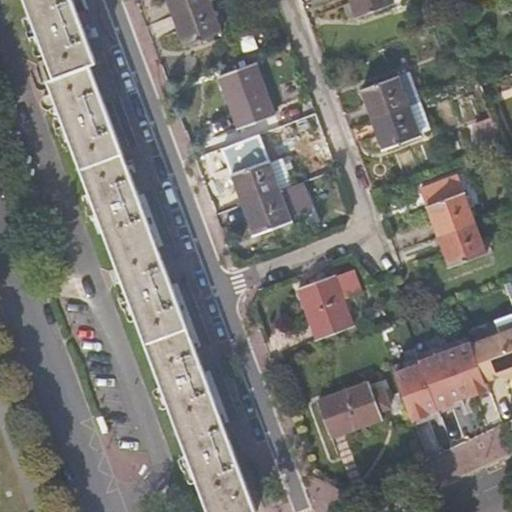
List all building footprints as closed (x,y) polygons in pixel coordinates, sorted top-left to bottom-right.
[(197,480),(208,511),(255,511),(257,511),(230,439),(237,436),(233,424),(225,426),(105,103),(113,100),(108,87),(100,90),(91,65),(97,63),(83,24),(89,22),(85,11),(79,14),(73,0),(25,0),(31,15),(39,35),(46,55),(55,79),(49,81),(54,94),(46,97),(43,99),(42,102),(42,105),(44,108),(47,110),(49,111),(51,111),(58,129),(66,126),(73,145),(91,194),(98,213),(105,232),(123,280),(130,299),(137,318),(162,387),(170,407),(187,454),(197,480)] [(168,0),(175,18),(211,4),(210,0),(168,0)] [(392,0),(350,0),(357,18),(394,4),(392,0)] [(211,4),(175,18),(185,46),(222,33),(211,4)] [(255,64),(219,77),(238,129),(275,116),(255,64)] [(361,89),(372,120),(409,106),(397,76),(361,89)] [(409,106),(372,120),(383,150),(420,137),(409,106)] [(232,174),(243,205),(280,192),(295,186),(283,155),(232,174)] [(280,192),(243,205),(254,235),(292,221),(280,192)] [(427,206),(439,237),(475,223),(464,193),(427,206)] [(475,223),(439,237),(450,268),(487,254),(475,223)] [(335,276),(298,289),(317,341),(354,327),(344,300),(360,294),(351,270),(335,277),(335,276)] [(129,321),(137,318),(130,299),(122,302),(129,321)] [(511,329),(472,346),(486,382),(505,375),(511,371),(511,329)] [(437,403),(486,382),(472,346),(422,366),(437,403)] [(369,383),(317,402),(330,438),(382,419),(380,411),(390,407),(382,385),(372,389),(369,383)] [(163,410),(170,407),(162,387),(155,389),(163,410)] [(190,483),(197,480),(187,454),(180,457),(190,483)]
